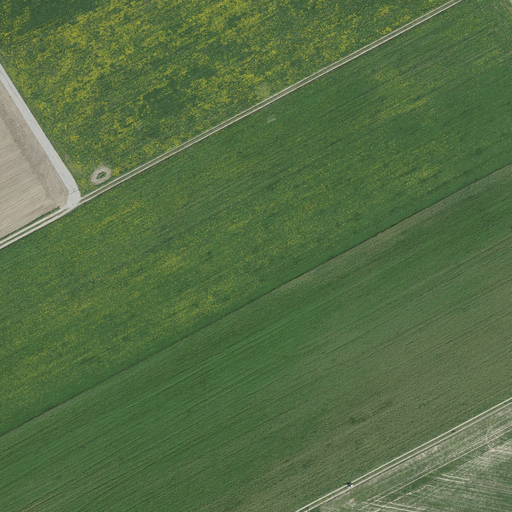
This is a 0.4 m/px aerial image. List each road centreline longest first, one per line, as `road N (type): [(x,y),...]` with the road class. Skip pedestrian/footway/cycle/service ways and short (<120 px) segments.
road 1 (track): [(458,0),(0,244)]
road 2 (track): [(299,511),(511,398)]
road 3 (track): [(80,201),(0,69)]
